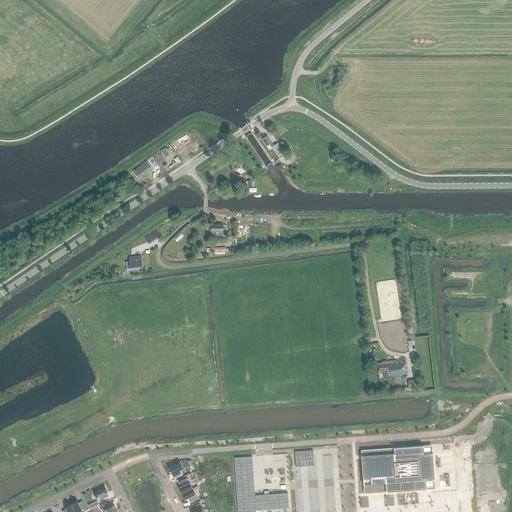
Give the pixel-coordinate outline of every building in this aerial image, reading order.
[(267,135),(261,140),(266,147),(269,144),(272,147),(272,146),(278,155),(283,151),(284,151),(283,150),(278,143),(274,145),(272,142),(267,135)] [(287,148),(283,150),(284,151),(283,151),(291,161),(294,158),(287,148)] [(139,180),(153,170),(147,161),(133,171),(139,180)] [(217,172),(225,167),(223,164),(215,169),(217,172)] [(241,176),(233,173),(230,183),(232,183),(231,185),(236,187),(237,185),(238,185),(241,176)] [(220,236),(226,236),(226,230),(223,230),(223,224),(211,224),(211,232),(220,232),(220,236)] [(237,244),(252,244),(253,225),(237,224),(237,244)] [(178,241),(184,235),(181,232),(175,239),(178,241)] [(129,262),(126,262),(126,268),(142,266),(141,256),(129,257),(129,262)] [(379,371),(383,371),(384,379),(408,375),(406,367),(405,359),(394,361),(394,360),(386,362),(386,361),(382,362),(382,363),(378,363),(379,371)] [(405,390),(418,388),(417,379),(408,380),(408,387),(405,387),(405,390)] [(394,447),(361,450),(364,492),(433,486),(430,446),(394,449),(394,447)] [(180,462),(169,467),(174,478),(179,476),(177,472),(183,469),(180,462)] [(182,486),(179,488),(182,494),(192,488),(187,478),(180,482),(182,486)] [(104,486),(93,492),(96,498),(99,497),(101,500),(105,498),(103,495),(107,493),(104,486)] [(192,488),(182,494),(185,500),(188,498),(190,503),(198,499),(192,488)] [(75,502),(70,504),(73,511),(82,511),(85,511),(81,503),(77,505),(75,502)] [(197,508),(190,511),(203,511),(201,506),(199,503),(196,505),(197,508)]
